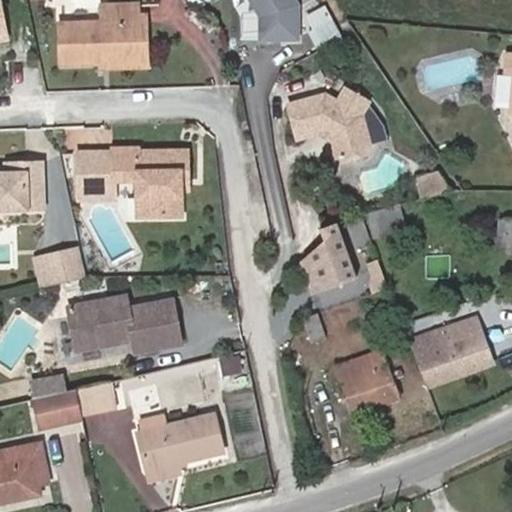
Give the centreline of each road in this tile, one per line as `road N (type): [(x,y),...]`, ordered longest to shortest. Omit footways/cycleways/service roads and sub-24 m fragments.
road 1 (residential): [(305,511),(226,106),(29,108)]
road 2 (unclassified): [(306,511),(511,427)]
